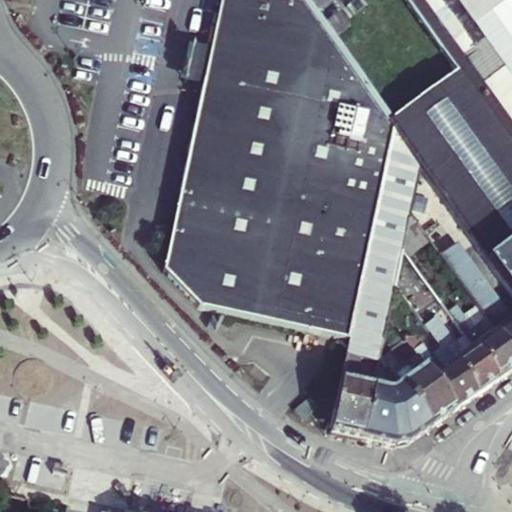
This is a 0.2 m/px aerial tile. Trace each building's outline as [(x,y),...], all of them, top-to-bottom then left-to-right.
[(393,134),(300,4),(282,0),(223,0),(212,50),(211,56),(202,54),(196,79),(205,82),(204,88),(164,273),(199,310),(349,342),(393,134)] [(511,0),(403,0),(457,75),(388,126),(393,134),(419,170),(511,298),(511,0)] [(211,56),(212,50),(190,45),(182,83),(204,88),(205,82),(196,79),(202,54),(211,56)] [(419,170),(393,134),(349,342),(349,345),(360,360),(378,364),(379,364),(380,358),(381,352),(388,318),(396,283),(403,250),(409,217),(419,170)] [(422,235),(409,217),(403,250),(404,252),(422,235)] [(438,257),(474,306),(511,359),(511,322),(456,244),(438,257)] [(388,318),(392,323),(413,308),(396,283),(388,318)] [(465,337),(497,382),(511,371),(511,359),(474,306),(461,315),(456,307),(455,308),(451,303),(446,300),(441,304),(465,337)] [(421,320),(453,365),(475,398),(497,382),(465,337),(455,344),(437,319),(433,321),(428,315),(421,320)] [(429,431),(453,414),(402,338),(392,323),(388,318),(381,352),(390,346),(402,363),(390,372),(429,431)] [(402,338),(453,414),(475,398),(453,365),(439,375),(439,367),(423,345),(421,347),(414,337),(402,338)] [(360,360),(349,345),(329,437),(349,441),(360,389),(363,376),(357,374),(360,360)] [(429,431),(390,372),(380,358),(379,364),(362,444),(393,450),(392,451),(405,448),(429,431)] [(372,392),(361,444),(362,444),(379,364),(378,364),(372,392)] [(372,392),(360,389),(349,441),(361,444),(372,392)] [(310,401),(294,413),(303,423),(318,410),(310,401)]
